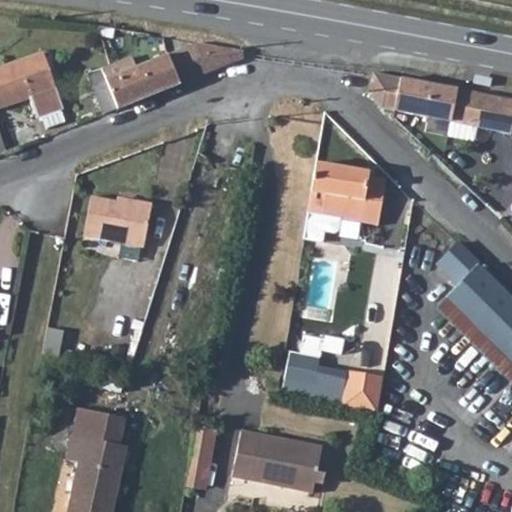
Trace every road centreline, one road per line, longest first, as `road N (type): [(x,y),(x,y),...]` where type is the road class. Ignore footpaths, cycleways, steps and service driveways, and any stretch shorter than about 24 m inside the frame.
road 1 (residential): [(511,267),(335,91),(299,77),(258,74),(0,177)]
road 2 (secondary): [(125,0),(511,60)]
